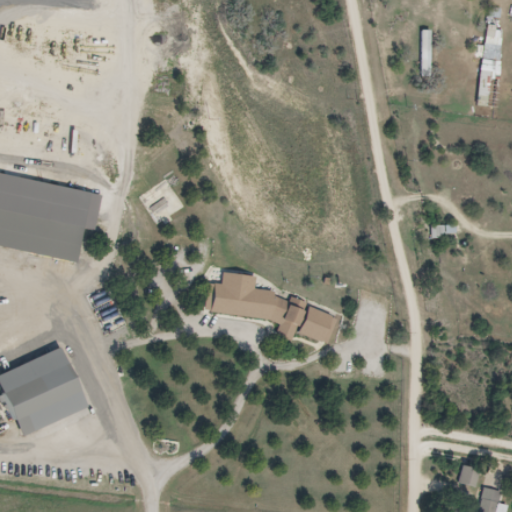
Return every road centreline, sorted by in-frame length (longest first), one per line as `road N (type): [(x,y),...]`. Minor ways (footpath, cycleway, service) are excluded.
road 1 (residential): [(415,511),(417,327),(351,0)]
road 2 (residential): [(361,50),(511,37)]
